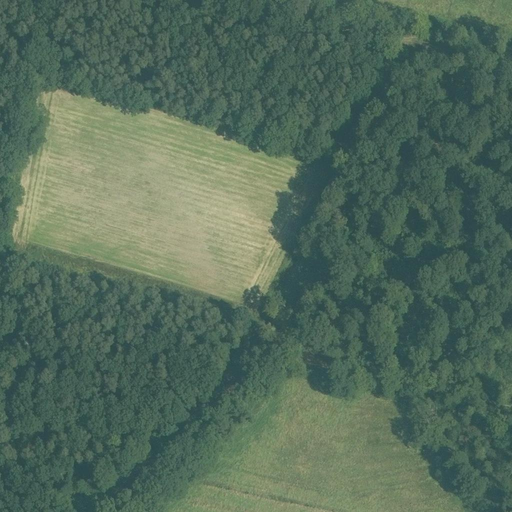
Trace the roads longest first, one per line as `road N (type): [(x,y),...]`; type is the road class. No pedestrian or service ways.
road 1 (track): [(134,511),(237,414),(276,360),(396,116),(448,49)]
road 2 (track): [(436,46),(253,8)]
